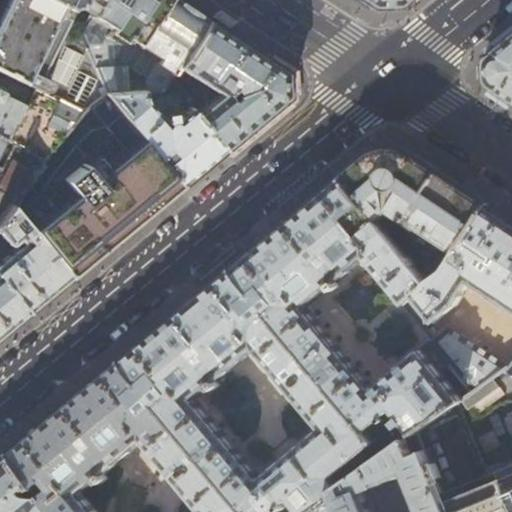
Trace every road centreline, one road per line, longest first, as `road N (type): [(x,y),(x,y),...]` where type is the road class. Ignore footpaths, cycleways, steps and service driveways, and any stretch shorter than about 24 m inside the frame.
road 1 (residential): [(387,75),(0,396)]
road 2 (residential): [(387,75),(511,156)]
road 3 (residential): [(269,0),(387,75)]
